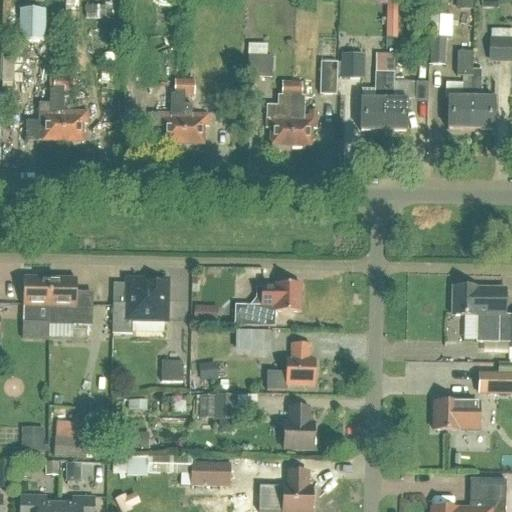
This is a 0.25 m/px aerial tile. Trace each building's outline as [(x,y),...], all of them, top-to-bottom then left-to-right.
[(454,0),(455,11),(472,11),(472,0),(454,0)] [(43,43),(43,12),(22,12),(22,43),(43,43)] [(429,18),(428,39),(444,40),(450,40),(451,19),(429,18)] [(490,32),(490,40),(511,41),(511,32),(490,32)] [(443,68),(444,40),(428,39),(427,68),(443,68)] [(511,63),(511,41),(490,40),(487,40),(486,63),(511,63)] [(259,47),(259,43),(246,43),(246,80),(270,81),(270,59),(265,59),(265,47),(259,47)] [(470,132),(471,79),(471,73),(472,55),(457,55),(457,79),(462,80),(461,100),(447,100),(447,132),(470,132)] [(340,81),(360,81),(360,57),(340,57),(340,81)] [(334,98),(335,65),(318,65),(317,98),(334,98)] [(471,79),(470,132),(493,133),(494,101),(480,100),(481,73),(471,73),(471,79)] [(382,134),(384,76),(374,75),(374,101),(360,101),(359,133),(382,134)] [(384,76),(382,134),(405,134),(406,102),(392,102),(393,76),(384,76)] [(42,143),(62,143),(63,113),(63,93),(63,79),(54,79),(54,93),(50,93),(49,107),(38,107),(38,113),(38,125),(27,124),(26,136),(37,136),(37,143),(42,143)] [(63,79),(63,93),(72,94),(73,80),(63,79)] [(183,147),(184,108),(184,97),(184,83),(174,82),(174,97),(168,97),(168,116),(148,115),(148,129),(164,129),(163,146),(183,147)] [(184,83),(184,97),(193,97),(193,83),(184,83)] [(271,131),(270,149),(290,149),(292,85),(281,85),(281,98),(277,98),(277,108),(266,108),(266,112),(265,131),(271,131)] [(292,85),(290,149),(310,149),(311,132),(316,132),(316,113),(309,113),(309,119),(303,119),(304,99),(301,99),(301,85),(292,85)] [(184,108),(183,147),(203,147),(203,130),(208,130),(209,116),(192,116),(192,108),(184,108)] [(63,113),(62,143),(82,144),(82,127),(87,127),(87,114),(63,113)] [(24,281),(23,326),(49,326),(50,281),(24,281)] [(90,327),(91,297),(76,296),(76,282),(50,281),(49,326),(90,327)] [(166,323),(166,283),(127,283),(126,307),(112,306),(112,336),(131,337),(132,323),(166,323)] [(300,315),(300,287),(274,286),(274,290),(261,290),(260,308),(234,308),(233,329),(274,330),(274,315),(300,315)] [(476,319),(475,342),(475,345),(498,346),(508,346),(508,351),(511,350),(511,318),(504,319),(505,292),(478,291),(452,290),(451,319),(465,319),(476,319)] [(193,307),(193,323),(209,324),(209,308),(193,307)] [(258,353),(270,353),(270,335),(258,334),(258,353)] [(309,362),(310,347),(291,346),(290,362),(286,362),(285,375),(267,374),(266,393),(286,393),(286,388),(314,389),(314,362),(309,362)] [(211,364),(198,366),(200,383),(213,381),(211,364)] [(181,385),(182,365),(162,365),(161,385),(181,385)] [(511,366),(497,367),(497,377),(511,377),(511,366)] [(511,397),(511,377),(497,377),(479,376),(478,396),(511,397)] [(235,422),(236,399),(198,398),(198,421),(235,422)] [(127,403),(127,414),(144,414),(144,403),(127,403)] [(478,434),(479,406),(460,406),(459,405),(434,405),(433,433),(459,434),(459,433),(478,434)] [(308,426),(308,411),(289,410),(289,426),(284,425),(283,452),(312,452),(313,426),(308,426)] [(146,434),(126,435),(127,452),(146,452),(146,434)] [(83,462),(85,441),(75,441),(53,439),(52,460),(83,462)] [(21,440),(20,454),(42,455),(42,440),(21,440)] [(166,460),(166,476),(179,476),(189,477),(188,489),(227,490),(228,467),(189,465),(189,460),(166,460)] [(0,464),(0,474),(11,475),(11,465),(0,464)] [(45,465),(45,478),(58,478),(58,465),(45,465)] [(65,466),(65,484),(80,484),(80,466),(65,466)] [(310,511),(311,490),(306,490),(307,475),(288,474),(287,481),(282,481),(281,503),(277,503),(273,505),(272,511),(310,511)] [(505,511),(506,484),(479,484),(479,505),(469,504),(469,511),(431,511),(430,511),(505,511)] [(237,510),(256,509),(255,494),(236,495),(237,510)] [(131,511),(125,497),(114,502),(118,511),(131,511)] [(58,511),(58,507),(46,507),(46,500),(20,499),(19,511),(58,511)] [(58,507),(58,511),(94,511),(94,501),(72,500),(72,507),(58,507)]
